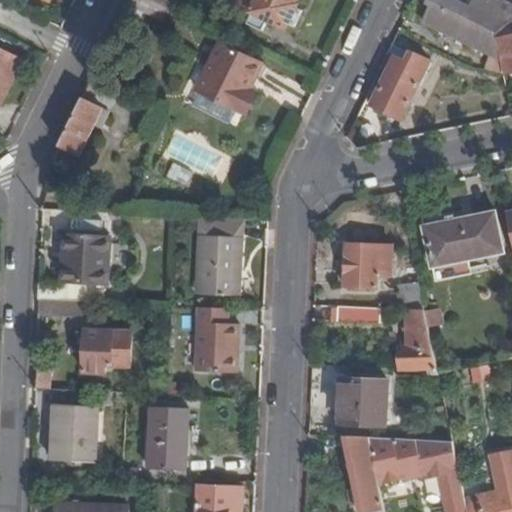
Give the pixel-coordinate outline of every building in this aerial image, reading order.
[(169,5),(159,0),(131,0),(130,4),(162,19),(169,5)] [(298,0),(242,0),(240,5),(254,12),(248,23),(263,31),(269,19),(287,28),(290,24),(296,27),(304,10),(298,7),(300,4),(298,3),(298,0)] [(474,0),(466,18),(434,2),(425,23),(502,59),(495,31),(497,30),(511,20),(511,18),(511,3),(504,0),(474,0)] [(497,30),(507,75),(511,73),(511,19),(511,20),(497,30)] [(221,43),(198,91),(200,92),(194,105),(231,123),(238,110),(244,112),(255,90),(250,88),(263,63),(221,43)] [(410,54),(393,45),(382,67),(388,70),(372,104),(403,120),(431,62),(411,52),(410,54)] [(24,60),(0,48),(0,103),(3,104),(24,60)] [(93,78),(84,98),(111,111),(120,91),(93,78)] [(255,90),(244,112),(250,115),(261,93),(255,90)] [(111,111),(84,98),(61,145),(81,155),(96,125),(101,127),(104,122),(105,123),(111,111)] [(173,134),(164,158),(224,180),(233,157),(173,134)] [(190,185),(195,171),(174,164),(169,178),(190,185)] [(457,220),(425,227),(434,267),(470,259),(505,252),(497,211),(457,220)] [(455,212),(423,219),(425,227),(457,220),(455,212)] [(244,219),(201,217),(197,294),(240,297),(244,219)] [(109,236),(66,233),(63,283),(40,283),(39,299),(93,302),(103,302),(104,286),(106,286),(107,268),(129,270),(130,244),(109,243),(109,236)] [(394,245),(348,243),(346,287),(379,288),(380,274),(392,275),(394,245)] [(470,259),(434,267),(437,282),(473,274),(470,259)] [(420,284),(399,286),(400,309),(407,310),(425,310),(420,284)] [(93,302),(39,299),(38,314),(93,316),(93,302)] [(382,309),(339,306),(338,323),(381,326),(382,309)] [(230,309),(199,307),(196,371),(238,373),(240,324),(229,324),(230,309)] [(440,308),(426,311),(429,327),(443,324),(440,308)] [(425,310),(407,310),(408,346),(401,347),(401,368),(437,366),(429,327),(426,311),(426,310),(425,310)] [(131,332),(84,329),(82,372),(105,373),(105,366),(130,367),(131,332)] [(389,380),(343,378),(341,424),(387,425),(389,380)] [(99,406),(56,404),(53,460),(96,462),(99,406)] [(190,409),(152,407),(149,468),(187,469),(190,409)] [(371,437),(347,436),(363,511),(379,511),(386,511),(380,484),(371,437)] [(453,442),(371,437),(380,484),(440,471),(444,493),(463,490),(462,484),(453,442)] [(480,480),(462,484),(463,490),(467,511),(511,511),(511,489),(484,495),(480,480)] [(164,511),(166,486),(147,485),(145,511),(164,511)] [(234,511),(236,486),(199,485),(197,511),(234,511)] [(467,511),(463,490),(444,493),(448,511),(467,511)] [(58,511),(59,503),(51,502),(50,511),(58,511)] [(129,511),(130,506),(59,503),(58,511),(129,511)]
